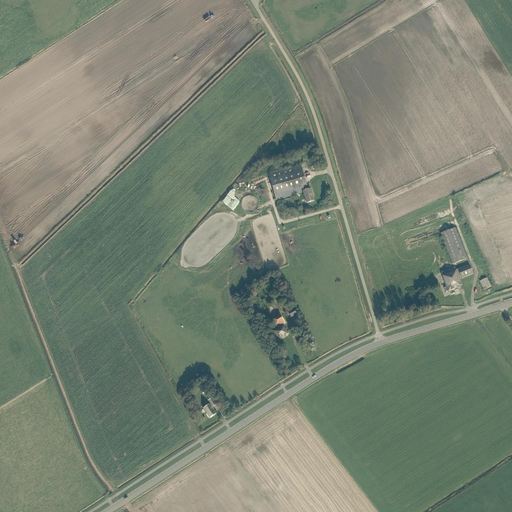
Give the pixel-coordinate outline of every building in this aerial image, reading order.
[(303,191),(306,190),(305,187),(307,186),(301,165),(269,174),(277,200),(303,193),(303,191)] [(311,189),(306,190),(303,191),(303,193),(306,203),(315,201),(311,189)] [(455,228),(440,234),(452,265),(467,259),(455,228)] [(455,267),(441,273),(444,282),(446,287),(444,288),(445,292),(448,291),(448,292),(454,290),(455,291),(458,289),(457,287),(462,285),(458,275),(460,275),(462,279),(473,274),(469,265),(456,270),(455,267)] [(487,278),(479,281),(483,290),(491,287),(487,278)] [(295,309),(288,313),(291,318),(297,314),(295,309)] [(280,314),(271,319),(276,328),(280,326),(280,327),(274,331),(279,341),(286,337),(285,336),(289,334),(284,325),(282,326),(281,325),(285,323),(280,314)] [(209,405),(203,409),(210,418),(216,414),(211,408),(216,405),(211,398),(208,400),(211,404),(210,405),(209,405)]
